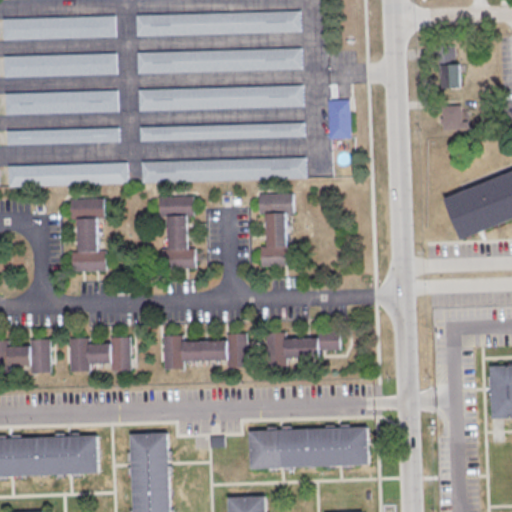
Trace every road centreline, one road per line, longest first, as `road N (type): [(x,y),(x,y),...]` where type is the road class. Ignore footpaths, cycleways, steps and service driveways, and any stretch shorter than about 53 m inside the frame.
road 1 (residential): [(411,511),(390,0)]
road 2 (residential): [(401,296),(67,307),(45,299),(0,257)]
road 3 (residential): [(511,14),(391,21)]
